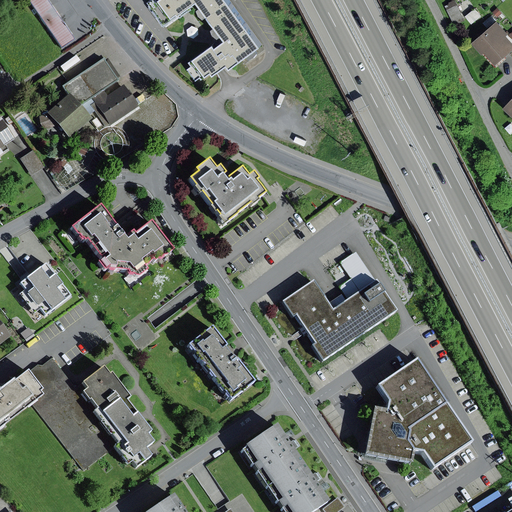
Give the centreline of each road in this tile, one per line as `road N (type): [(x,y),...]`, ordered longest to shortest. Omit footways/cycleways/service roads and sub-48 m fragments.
road 1 (motorway): [(320,0),(511,364)]
road 2 (motorway): [(511,307),(352,0)]
road 3 (tertiary): [(200,113),(274,155),(511,246)]
road 4 (tertiary): [(159,177),(170,212),(292,393)]
road 5 (residential): [(115,511),(292,393)]
road 6 (residential): [(0,239),(107,180),(159,177)]
road 7 (residential): [(511,149),(432,0)]
road 8 (tertiary): [(93,0),(150,70),(200,113)]
road 9 (tertiary): [(292,393),(371,511)]
